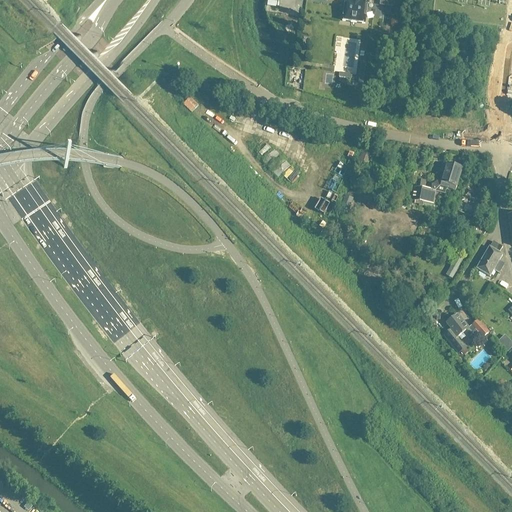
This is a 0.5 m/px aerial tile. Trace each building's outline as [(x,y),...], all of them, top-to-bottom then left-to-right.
[(368,3),(368,0),(343,0),(343,1),(344,1),(341,21),(364,24),(367,3),(368,3)] [(262,158),(270,151),(267,147),(258,154),(262,158)] [(361,151),(357,164),(366,167),(371,154),(361,151)] [(273,152),(262,162),(269,169),(280,159),(273,152)] [(455,190),(461,168),(446,163),(440,183),(437,182),(432,185),(431,189),(425,188),(426,181),(420,180),(419,188),(414,187),(412,200),(415,201),(414,204),(433,208),(436,192),(445,194),(447,185),(451,186),(450,189),(455,190)] [(277,179),(290,170),(287,164),(273,173),(277,179)] [(375,194),(358,187),(355,196),(372,202),(375,194)] [(474,219),(483,194),(464,187),(455,211),(474,219)] [(344,195),(339,212),(347,214),(353,198),(344,195)] [(497,263),(502,255),(498,253),(502,247),(493,242),(477,269),(489,276),(494,269),(498,271),(501,265),(497,263)] [(454,257),(444,275),(451,279),(461,260),(454,257)] [(445,283),(427,273),(423,279),(442,289),(445,283)] [(471,332),(463,321),(461,322),(456,316),(446,324),(450,330),(457,338),(463,333),(466,336),(471,332)] [(23,323),(41,348),(47,343),(30,319),(23,323)] [(490,335),(479,323),(473,328),(484,340),(490,335)] [(450,330),(443,336),(458,354),(465,349),(465,348),(459,340),(457,338),(450,330)] [(480,362),(486,357),(483,352),(476,358),(480,362)]
